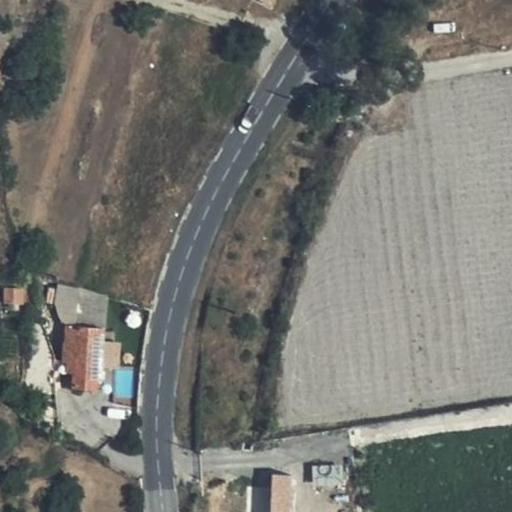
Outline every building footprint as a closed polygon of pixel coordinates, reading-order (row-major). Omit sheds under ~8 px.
[(78,308),(81,288),(60,283),(57,304),(78,308)] [(81,287),(81,288),(78,308),(76,327),(66,326),(64,361),(68,361),(75,361),(75,372),(74,387),(101,388),(104,328),(107,295),(88,289),(81,287)] [(75,361),(68,361),(67,372),(75,372),(75,361)] [(59,422),(57,392),(29,387),(31,416),(59,422)] [(342,466),(317,467),(317,482),(342,482),(342,466)] [(283,468),(275,468),(275,474),(274,474),(273,501),(272,511),(290,511),(292,474),(283,474),(283,468)]
